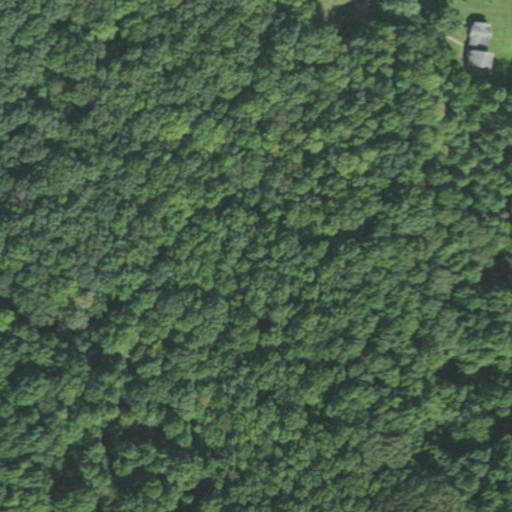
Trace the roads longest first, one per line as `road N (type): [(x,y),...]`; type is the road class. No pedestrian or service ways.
road 1 (track): [(399,0),(299,63),(216,155),(182,252),(165,351),(176,440),(169,511)]
road 2 (track): [(175,291),(0,383)]
